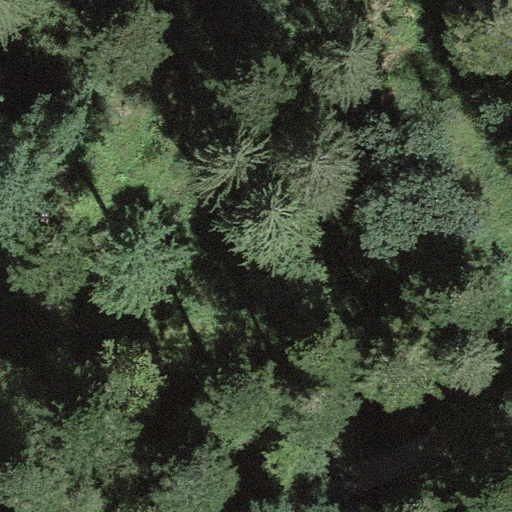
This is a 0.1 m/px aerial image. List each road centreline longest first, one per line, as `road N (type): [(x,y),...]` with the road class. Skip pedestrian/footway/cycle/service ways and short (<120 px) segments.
road 1 (track): [(511,344),(444,324),(147,331),(58,315),(0,276)]
road 2 (track): [(271,511),(511,415)]
